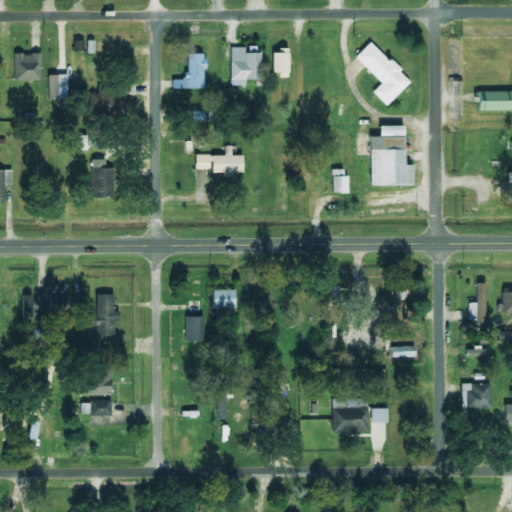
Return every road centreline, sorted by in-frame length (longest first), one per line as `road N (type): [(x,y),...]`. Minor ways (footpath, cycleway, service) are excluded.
road 1 (residential): [(0,477),(511,468)]
road 2 (residential): [(0,15),(511,10)]
road 3 (secondary): [(511,240),(0,245)]
road 4 (residential): [(440,469),(432,0)]
road 5 (residential): [(159,476),(148,14)]
